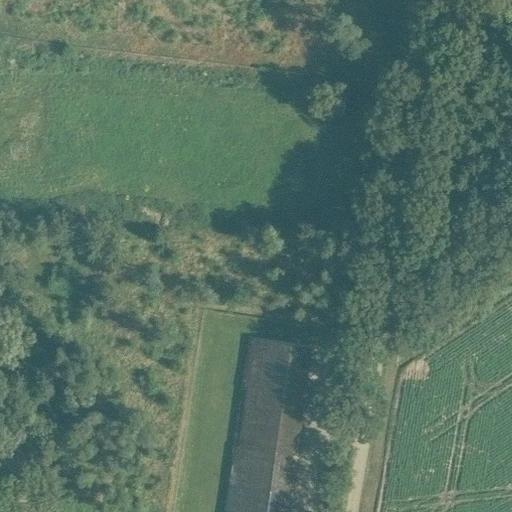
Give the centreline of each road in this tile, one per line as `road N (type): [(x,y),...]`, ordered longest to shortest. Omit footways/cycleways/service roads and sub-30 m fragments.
road 1 (unclassified): [(352,511),(424,86),(464,0)]
road 2 (track): [(29,511),(0,392)]
